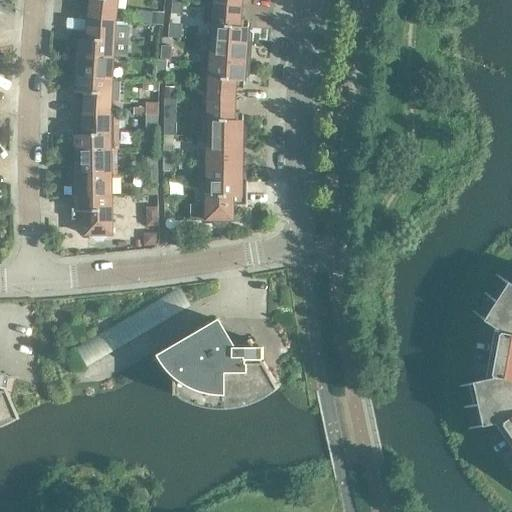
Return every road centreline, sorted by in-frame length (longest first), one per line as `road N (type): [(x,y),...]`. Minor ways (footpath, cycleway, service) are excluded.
road 1 (residential): [(29,281),(229,258),(299,237),(308,0)]
road 2 (residential): [(29,281),(34,0)]
